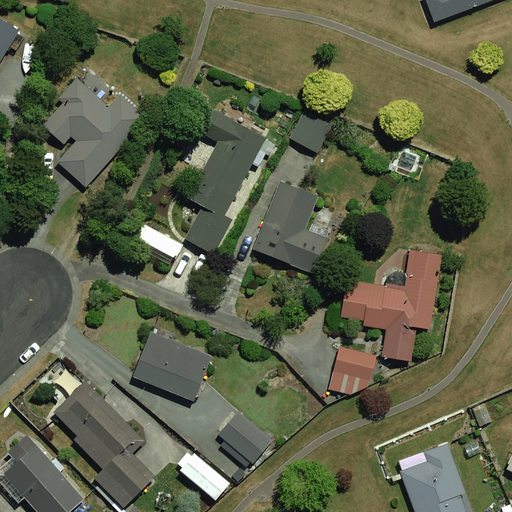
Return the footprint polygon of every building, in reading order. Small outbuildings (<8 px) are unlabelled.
[(420,0),(429,21),(482,0),(420,0)] [(0,63),(21,31),(0,16),(0,63)] [(55,165),(85,190),(145,115),(87,69),(44,122),(71,145),(55,165)] [(184,240),(207,251),(264,133),(211,108),(197,137),(212,144),(186,198),(201,205),(184,240)] [(338,126),(308,109),(291,140),(320,157),(338,126)] [(274,182),(251,251),(320,273),(331,237),(307,229),(317,196),(274,182)] [(349,276),(342,316),(380,323),(375,352),(408,357),(412,332),(426,335),(441,247),(407,241),(399,285),(349,276)] [(146,330),(129,375),(193,399),(210,354),(146,330)] [(377,357),(339,347),(329,390),(350,396),(369,387),(377,357)] [(81,381),(47,415),(101,467),(92,477),(121,505),(149,477),(125,454),(140,439),(81,381)] [(232,408),(209,433),(241,461),(263,436),(232,408)] [(27,438),(0,463),(0,482),(28,511),(65,511),(83,495),(27,438)] [(471,511),(451,445),(396,462),(411,511),(471,511)] [(511,449),(497,480),(511,487),(511,449)] [(234,483),(195,450),(179,469),(218,503),(234,483)]
